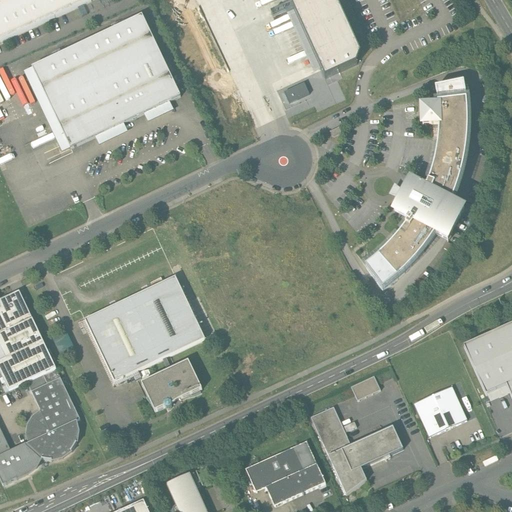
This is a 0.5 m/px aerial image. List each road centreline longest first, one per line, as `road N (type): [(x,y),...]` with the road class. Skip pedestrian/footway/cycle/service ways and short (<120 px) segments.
road 1 (tertiary): [(511,282),(332,377),(37,511)]
road 2 (unclassified): [(0,275),(218,171),(281,160)]
road 3 (unknown): [(446,493),(398,409),(357,421)]
